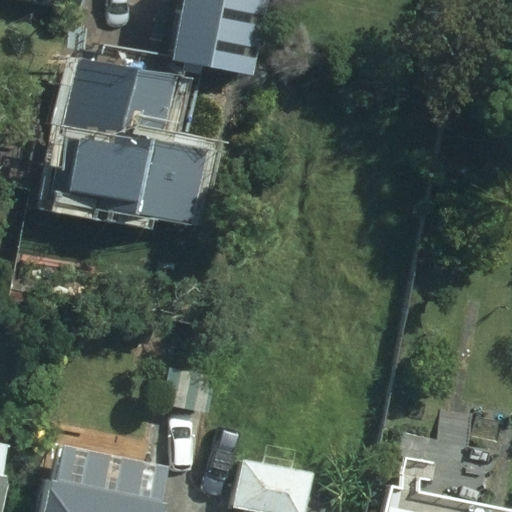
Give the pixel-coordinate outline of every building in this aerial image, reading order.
[(259,0),(174,0),(165,57),(247,72),(259,0)] [(162,78),(70,60),(46,198),(186,223),(198,151),(152,142),(162,78)] [(215,372),(159,362),(151,411),(207,420),(215,372)] [(57,485),(41,482),(34,511),(157,511),(167,466),(66,445),(57,485)] [(258,511),(300,511),(308,474),(237,461),(229,506),(258,511)] [(511,511),(384,486),(378,511),(511,511)]
